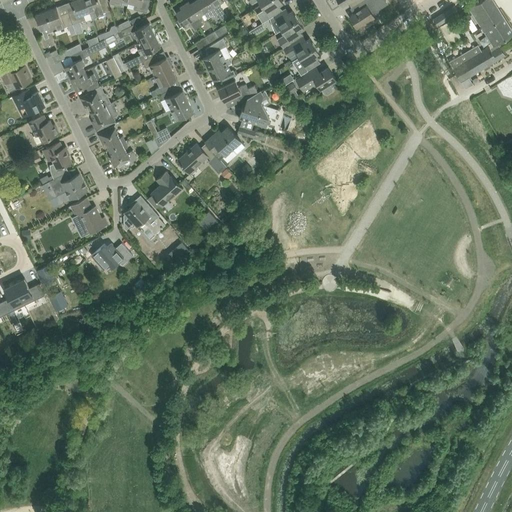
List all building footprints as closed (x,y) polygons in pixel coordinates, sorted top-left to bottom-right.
[(71,0),(75,9),(68,11),(73,23),(75,30),(76,32),(83,30),(80,21),(85,19),(86,21),(92,18),(85,0),(71,0)] [(85,0),(92,18),(98,16),(97,14),(103,12),(104,14),(106,13),(107,15),(111,13),(106,0),(99,0),(98,0),(85,0)] [(109,0),(109,2),(115,4),(115,5),(116,7),(117,8),(119,8),(120,7),(122,0),(125,0),(129,1),(128,0),(109,0)] [(127,7),(134,8),(147,11),(149,0),(128,0),(129,1),(127,7)] [(198,15),(203,12),(195,0),(194,0),(190,3),(189,0),(184,3),(199,26),(203,23),(198,15)] [(214,17),(218,14),(209,0),(195,0),(203,12),(204,12),(208,17),(213,14),(214,17)] [(209,0),(218,14),(219,14),(222,19),(227,16),(218,3),(222,0),(209,0)] [(266,0),(261,4),(270,17),(282,9),(279,5),(283,2),(281,0),(266,0)] [(378,9),(387,3),(384,0),(362,0),(357,3),(360,9),(350,15),(357,27),(365,22),(367,26),(376,20),(374,16),(378,14),(377,13),(378,9)] [(511,33),(511,29),(493,0),(480,0),(469,7),(473,14),(477,11),(497,43),(498,43),(511,33)] [(195,29),(199,26),(184,3),(180,6),(182,8),(176,11),(180,17),(175,21),(179,27),(190,21),(195,29)] [(56,5),(46,9),(52,25),(53,30),(68,25),(71,31),(75,30),(73,23),(68,11),(60,14),(56,5)] [(451,16),(458,12),(454,5),(447,10),(451,16)] [(275,33),(281,29),(298,19),(292,10),(288,12),(285,7),(282,9),(270,17),(275,33)] [(45,38),(49,36),(48,32),(53,30),(52,25),(46,9),(36,13),(45,38)] [(283,47),(303,35),(300,30),(304,28),(298,19),(281,29),(285,34),(278,38),(283,47)] [(133,38),(136,36),(139,42),(155,34),(149,22),(137,28),(135,23),(126,28),(125,28),(121,30),(124,36),(130,33),(133,38)] [(122,23),(116,25),(119,31),(121,30),(125,28),(122,23)] [(219,36),(228,30),(225,24),(215,30),(219,36)] [(244,25),(239,28),(243,33),(248,30),(244,25)] [(259,32),(256,26),(249,30),(253,36),(259,32)] [(215,30),(205,36),(209,42),(219,36),(215,30)] [(141,55),(151,49),(160,45),(155,34),(139,42),(141,47),(138,49),(141,55)] [(296,51),(299,56),(315,46),(310,37),(306,39),(303,35),(283,47),(289,56),(293,54),(296,51)] [(199,48),(209,42),(205,36),(195,42),(199,48)] [(226,44),(223,37),(205,48),(208,54),(203,57),(208,68),(225,59),(228,58),(228,57),(231,56),(226,45),(226,44)] [(497,43),(490,47),(497,60),(505,55),(498,43),(497,43)] [(257,44),(247,49),(249,52),(252,50),(258,46),(257,44)] [(321,55),(315,46),(299,56),(302,61),(299,63),(304,72),(311,67),(320,62),(317,57),(321,55)] [(463,61),(452,67),(460,81),(470,76),(497,60),(490,47),(489,46),(481,50),(463,61)] [(63,51),(59,53),(56,49),(50,52),(51,55),(55,63),(66,57),(63,51)] [(88,62),(82,49),(77,52),(70,55),(73,61),(65,66),(70,77),(85,70),(82,64),(88,62)] [(150,65),(155,75),(172,67),(171,67),(173,65),(169,56),(166,56),(159,60),(156,54),(142,61),(145,67),(150,65)] [(138,55),(125,62),(128,68),(141,61),(138,55)] [(228,58),(225,59),(208,68),(214,79),(219,76),(222,81),(235,74),(233,69),(230,70),(228,65),(231,63),(228,58)] [(10,90),(16,87),(32,79),(25,64),(16,69),(12,63),(3,67),(0,69),(0,71),(5,82),(6,82),(10,90)] [(118,66),(112,69),(116,77),(122,74),(118,66)] [(328,66),(319,72),(316,67),(314,68),(305,74),(296,79),(303,90),(309,86),(316,81),(320,88),(321,88),(324,93),(330,92),(332,90),(333,87),(329,82),(336,78),(328,66)] [(153,96),(159,94),(173,87),(170,81),(177,78),(172,67),(155,75),(160,86),(156,88),(156,89),(151,91),(153,96)] [(283,67),(276,71),(280,77),(287,72),(283,67)] [(88,91),(97,86),(99,85),(93,73),(88,76),(85,70),(70,77),(76,89),(85,84),(88,91)] [(247,97),(258,92),(254,85),(248,88),(246,83),(238,86),(235,79),(218,88),(224,100),(236,95),(239,101),(247,97)] [(297,89),(293,81),(287,85),(291,93),(297,89)] [(171,108),(188,100),(182,89),(177,92),(174,87),(173,87),(159,94),(161,94),(163,99),(166,98),(171,108)] [(12,96),(19,109),(22,107),(26,114),(45,105),(38,91),(29,96),(25,89),(12,96)] [(105,93),(99,95),(96,89),(80,97),(85,107),(88,105),(91,112),(102,107),(111,102),(106,93),(105,93)] [(261,90),(258,92),(247,97),(248,99),(246,100),(244,107),(242,106),(239,117),(266,126),(269,116),(275,117),(278,109),(262,104),(261,101),(263,95),(261,90)] [(128,101),(134,99),(131,92),(125,95),(128,101)] [(188,100),(171,108),(172,110),(176,119),(193,111),(188,100)] [(113,101),(111,102),(102,107),(91,112),(94,119),(91,120),(96,130),(105,125),(116,120),(114,116),(117,114),(118,112),(113,101)] [(31,114),(34,119),(34,118),(41,115),(38,110),(31,114)] [(50,119),(47,121),(43,114),(34,118),(34,119),(29,121),(36,134),(34,135),(37,143),(43,140),(59,132),(55,124),(53,125),(50,119)] [(151,118),(146,121),(147,124),(154,137),(159,135),(156,128),(155,126),(152,121),(151,118)] [(125,140),(123,137),(122,135),(120,136),(114,125),(107,129),(98,133),(103,143),(106,142),(109,148),(125,140)] [(265,140),(267,134),(255,130),(240,125),(238,132),(253,137),(265,140)] [(220,159),(220,158),(232,148),(237,153),(245,146),(240,141),(241,140),(228,126),(218,135),(216,132),(205,142),(207,144),(220,159)] [(151,143),(155,153),(163,149),(158,139),(151,143)] [(128,146),(125,140),(109,148),(112,155),(109,156),(114,166),(124,162),(127,167),(137,157),(133,149),(128,152),(125,147),(128,146)] [(509,140),(503,144),(506,149),(511,145),(509,140)] [(51,146),(43,150),(48,160),(52,158),(54,162),(50,164),(51,171),(53,174),(54,177),(54,178),(64,173),(63,173),(68,171),(69,171),(65,164),(72,161),(68,153),(69,153),(66,146),(63,147),(60,141),(51,146)] [(196,143),(178,159),(184,167),(189,172),(207,156),(210,159),(208,161),(218,172),(226,166),(220,159),(207,144),(202,149),(196,143)] [(36,161),(41,159),(37,151),(32,153),(36,161)] [(253,167),(247,170),(250,176),(257,173),(253,167)] [(226,168),(222,171),(228,177),(232,173),(226,168)] [(151,192),(158,200),(162,205),(183,187),(178,182),(171,174),(170,175),(165,170),(156,178),(161,183),(151,192)] [(51,179),(49,180),(57,195),(63,192),(67,190),(69,196),(70,197),(78,193),(87,189),(79,173),(67,179),(64,173),(54,178),(54,177),(51,179)] [(181,181),(188,189),(191,186),(184,178),(181,181)] [(136,226),(146,218),(150,223),(159,215),(140,194),(131,202),(134,205),(125,213),(125,214),(126,213),(127,214),(125,216),(124,216),(124,226),(126,229),(134,222),(136,225),(136,226)] [(82,235),(90,231),(90,232),(99,227),(108,223),(104,216),(102,217),(95,205),(92,207),(87,197),(78,201),(71,205),(75,215),(72,216),(82,235)] [(6,206),(0,208),(0,233),(9,229),(6,221),(12,218),(6,206)] [(217,219),(209,210),(197,220),(201,224),(206,229),(217,219)] [(30,228),(22,229),(23,237),(31,237),(30,228)] [(182,241),(178,244),(185,253),(189,249),(182,241)] [(89,257),(101,270),(109,263),(112,266),(123,257),(126,260),(133,255),(121,242),(115,247),(111,243),(107,247),(104,243),(97,250),(92,255),(89,257)] [(80,248),(79,249),(83,254),(87,250),(84,246),(80,248)] [(142,261),(136,264),(138,269),(145,266),(142,261)] [(48,264),(37,269),(44,284),(55,279),(48,264)] [(25,273),(15,278),(23,295),(33,291),(35,296),(45,291),(40,279),(30,284),(25,273)] [(10,293),(0,298),(6,310),(16,305),(14,300),(23,295),(15,278),(5,283),(10,293)] [(141,278),(135,283),(140,289),(146,284),(141,278)] [(56,309),(68,304),(61,290),(50,295),(56,309)]
